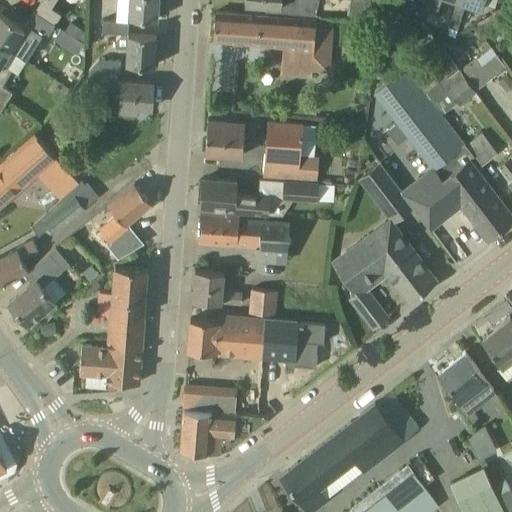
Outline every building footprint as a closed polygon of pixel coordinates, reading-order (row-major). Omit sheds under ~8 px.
[(40,0),(34,10),(55,22),(61,12),(52,7),(55,0),(40,0)] [(158,0),(131,0),(130,17),(157,18),(158,0)] [(265,12),(300,15),(300,0),(245,0),(245,3),(266,5),(265,12)] [(349,2),(347,14),(349,14),(349,16),(352,16),(352,20),(367,20),(367,21),(378,20),(377,9),(376,0),(351,0),(351,1),(349,2)] [(414,3),(406,0),(402,0),(399,11),(410,14),(414,3)] [(431,0),(423,0),(419,15),(426,18),(431,0)] [(441,0),(450,0),(457,2),(457,0),(431,0),(426,18),(434,21),(441,0)] [(483,0),(457,0),(457,2),(449,25),(457,28),(465,5),(480,10),(483,0)] [(55,22),(34,10),(28,20),(24,28),(0,12),(0,42),(10,49),(19,35),(35,46),(46,30),(49,32),(55,22)] [(333,21),(316,20),(300,18),(300,15),(265,12),(265,15),(216,11),(214,39),(282,45),(279,72),(311,75),(312,69),(329,71),(333,21)] [(129,21),(119,21),(104,20),(103,32),(121,33),(127,33),(128,33),(129,33),(129,21)] [(70,21),(64,30),(77,38),(83,29),(70,21)] [(84,43),(61,28),(54,39),(77,54),(84,43)] [(157,35),(127,33),(124,63),(155,65),(157,35)] [(484,52),(460,71),(465,78),(476,91),(506,67),(496,54),(488,43),(486,41),(480,46),(484,52)] [(10,49),(0,42),(0,96),(7,100),(12,91),(2,85),(12,69),(2,62),(10,49)] [(98,60),(90,70),(118,71),(120,72),(121,59),(99,58),(98,60)] [(446,77),(441,81),(456,100),(460,105),(476,92),(472,87),(460,71),(458,68),(452,59),(440,68),(446,77)] [(432,165),(400,188),(412,205),(429,226),(461,202),(487,236),(486,238),(486,239),(511,219),(511,208),(471,156),(473,154),(465,144),(440,111),(426,93),(405,67),(374,92),(432,165)] [(153,83),(122,81),(117,81),(118,71),(90,70),(88,70),(88,92),(101,93),(101,105),(119,105),(119,112),(136,113),(136,107),(152,108),(153,83)] [(511,79),(507,73),(498,80),(507,91),(511,86),(511,79)] [(257,121),(208,118),(205,153),(243,155),(244,138),(256,139),(257,121)] [(303,123),(267,120),(263,174),(298,177),(298,176),(317,178),(319,156),(300,154),(303,123)] [(465,144),(473,154),(481,164),(497,151),(481,131),(465,144)] [(96,160),(91,153),(79,163),(84,169),(96,160)] [(511,153),(511,155),(510,154),(496,164),(511,184),(511,153)] [(24,195),(42,213),(78,180),(60,161),(24,195)] [(359,178),(392,219),(392,220),(412,205),(400,188),(382,165),(380,162),(359,178)] [(0,205),(24,185),(3,164),(0,167),(0,205)] [(240,211),(268,213),(270,194),(236,191),(237,180),(202,178),(200,206),(240,209),(240,211)] [(318,181),(284,179),(282,197),(317,200),(318,181)] [(151,202),(135,182),(108,204),(117,214),(100,228),(111,242),(112,242),(130,228),(126,223),(127,222),(151,202)] [(84,208),(75,195),(44,220),(54,233),(84,208)] [(290,220),(239,216),(239,213),(200,210),(198,239),(255,243),(254,261),(287,263),(290,220)] [(112,242),(111,242),(108,244),(118,257),(143,242),(127,222),(126,223),(130,228),(112,242)] [(351,289),(354,294),(365,287),(367,285),(386,271),(407,300),(411,297),(432,280),(389,222),(342,256),(334,262),(351,285),(351,289)] [(24,261),(40,253),(35,241),(0,256),(0,283),(28,270),(24,261)] [(52,277),(63,268),(69,263),(56,247),(51,252),(26,272),(33,281),(9,302),(27,324),(56,299),(64,292),(52,277)] [(112,313),(143,315),(147,268),(115,265),(113,291),(98,291),(97,312),(112,313)] [(241,292),(232,292),(232,297),(222,296),(223,271),(195,269),(192,299),(240,303),(241,292)] [(277,290),(251,288),(250,312),(274,314),(277,290)] [(378,302),(362,314),(373,328),(388,316),(378,302)] [(143,315),(112,313),(110,347),(82,344),(81,356),(140,362),(143,315)] [(188,349),(261,356),(265,318),(219,314),(218,320),(190,318),(188,349)] [(511,318),(510,315),(483,336),(502,361),(497,364),(506,376),(511,371),(511,318)] [(297,321),(265,318),(261,356),(286,357),(285,367),(294,368),(295,364),(315,366),(317,342),(323,342),(325,323),(297,321)] [(54,321),(40,323),(42,335),(56,333),(54,321)] [(465,349),(439,369),(460,397),(473,386),(483,399),(496,389),(486,376),(465,349)] [(81,356),(79,371),(106,374),(106,380),(138,382),(140,362),(81,356)] [(184,405),(200,407),(201,386),(185,385),(184,405)] [(236,389),(220,388),(218,408),(234,409),(236,389)] [(375,402),(282,474),(310,509),(325,497),(317,488),(379,440),(386,449),(386,450),(418,425),(391,391),(376,403),(375,402)] [(184,409),(180,449),(213,452),(218,452),(219,452),(221,437),(232,438),(231,448),(233,447),(268,419),(268,416),(235,411),(234,413),(184,409)] [(487,464),(483,456),(478,459),(482,467),(487,464)] [(434,497),(425,485),(426,484),(408,462),(351,506),(354,511),(424,511),(436,503),(432,498),(434,497)] [(503,511),(491,485),(483,467),(451,482),(465,511),(503,511)] [(491,485),(503,511),(511,511),(511,490),(506,478),(491,485)]
